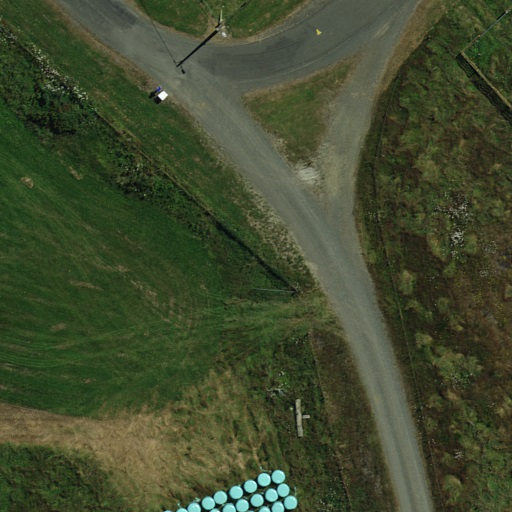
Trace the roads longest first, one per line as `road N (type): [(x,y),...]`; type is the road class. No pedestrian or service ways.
road 1 (unclassified): [(333,248),(397,425),(415,511)]
road 2 (unclassified): [(333,248),(340,138),(379,0)]
road 3 (unclassified): [(201,68),(333,248)]
road 4 (residential): [(201,68),(274,59),(330,34),(372,0)]
road 5 (unclassified): [(84,0),(142,43),(201,68)]
